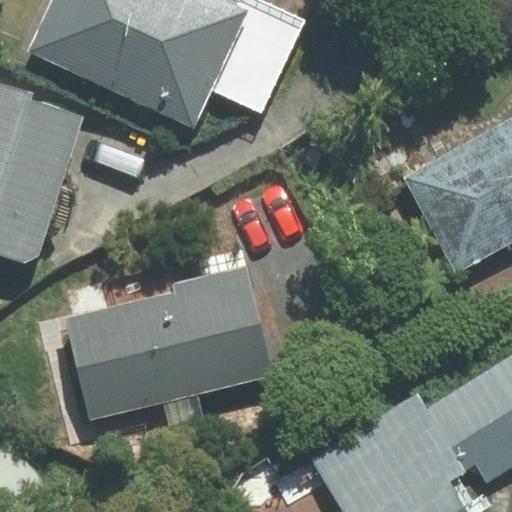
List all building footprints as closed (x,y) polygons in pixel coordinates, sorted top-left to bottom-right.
[(263,112),(304,24),(251,0),(55,0),(32,50),(193,124),(209,88),(263,112)] [(33,94),(0,83),(0,253),(35,265),(83,117),(30,101),(33,94)] [(511,119),(405,178),(455,270),(511,238),(511,119)] [(177,294),(67,320),(90,417),(271,375),(245,268),(175,285),(177,294)] [(488,474),(511,459),(511,355),(426,407),(417,393),(311,457),(342,508),(335,511),(464,511),(445,481),(479,460),(488,474)] [(4,429),(0,433),(0,511),(81,511),(84,509),(4,429)]
